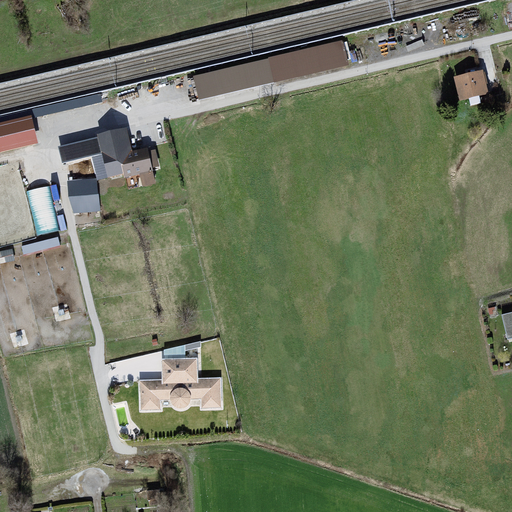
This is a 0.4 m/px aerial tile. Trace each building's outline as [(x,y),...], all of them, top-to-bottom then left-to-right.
[(338,42),(190,77),(195,102),(344,66),(338,42)] [(481,72),(449,78),(456,100),(485,94),(481,72)] [(26,117),(0,123),(0,151),(32,143),(26,117)] [(122,133),(56,151),(60,164),(94,155),(100,179),(120,173),(121,177),(138,173),(142,188),(155,184),(146,151),(128,156),(122,133)] [(69,177),(71,211),(99,210),(98,177),(69,177)] [(60,229),(53,194),(59,193),(57,183),(28,189),(37,234),(60,229)] [(22,242),(24,251),(60,245),(59,237),(22,242)] [(13,246),(0,249),(0,261),(15,258),(13,246)] [(511,312),(497,316),(503,339),(511,337),(511,312)] [(175,357),(185,356),(185,346),(166,347),(166,354),(175,354),(175,357)] [(196,361),(162,362),(163,382),(141,383),(141,410),(159,409),(159,399),(170,399),(170,402),(172,405),(175,407),(178,408),(182,408),(185,407),(188,405),(190,402),(190,398),(203,398),(203,408),(220,408),(219,379),(197,380),(196,361)]
